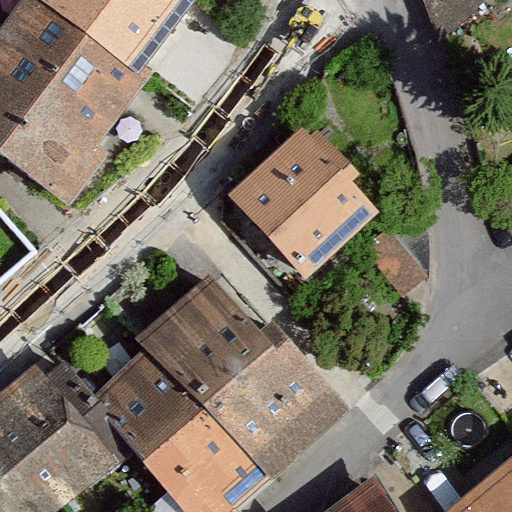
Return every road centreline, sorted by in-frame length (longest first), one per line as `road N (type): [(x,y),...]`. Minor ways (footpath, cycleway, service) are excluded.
road 1 (residential): [(313,0),(252,102),(206,158),(0,348)]
road 2 (residential): [(459,353),(454,184),(399,0)]
road 3 (residential): [(285,511),(459,353)]
